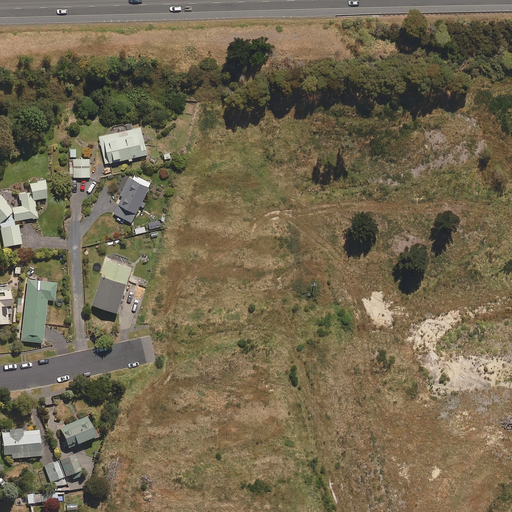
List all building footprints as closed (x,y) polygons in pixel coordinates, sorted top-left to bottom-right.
[(124,130),(99,136),(106,163),(128,158),(128,162),(133,161),(133,158),(148,154),(142,126),(133,128),(131,122),(123,124),(124,130)] [(73,174),(73,177),(90,177),(90,158),(73,158),(73,167),(69,167),(69,174),(73,174)] [(132,223),(136,215),(134,213),(151,184),(135,175),(114,213),(132,223)] [(29,192),(18,194),(20,206),(11,208),(6,203),(7,202),(0,194),(0,236),(2,248),(22,244),(19,226),(23,225),(23,221),(38,218),(35,201),(46,199),(43,181),(27,184),(29,192)] [(90,304),(118,313),(131,268),(103,259),(90,304)] [(54,301),(56,284),(27,280),(20,341),(42,343),(47,300),(54,301)] [(0,325),(8,325),(7,315),(11,315),(10,286),(0,286),(0,325)] [(67,448),(94,437),(86,417),(59,428),(67,448)] [(3,455),(11,454),(11,459),(40,456),(38,430),(21,432),(21,428),(8,429),(8,434),(1,435),(3,455)] [(72,479),(83,475),(75,455),(58,461),(64,477),(71,475),(72,479)] [(67,484),(64,477),(58,461),(44,466),(51,483),(53,482),(55,486),(67,484)] [(9,482),(3,474),(0,476),(0,485),(2,487),(9,482)] [(28,504),(57,501),(57,493),(27,496),(28,504)] [(65,511),(72,511),(71,495),(63,496),(64,511),(65,511)]
